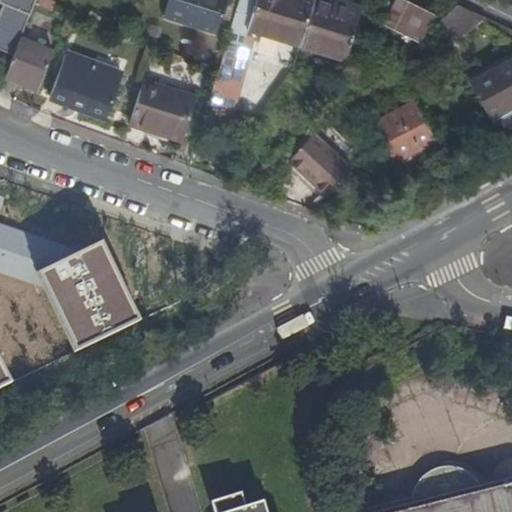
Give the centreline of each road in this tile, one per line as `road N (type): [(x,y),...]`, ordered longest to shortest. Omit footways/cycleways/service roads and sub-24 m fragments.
road 1 (residential): [(0,130),(294,235),(320,263),(329,296)]
road 2 (secondary): [(329,296),(0,469)]
